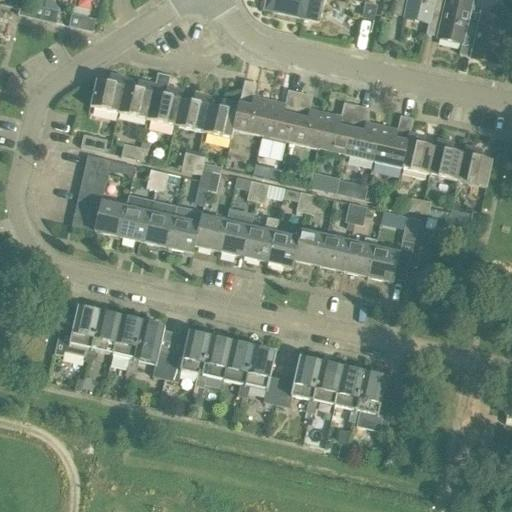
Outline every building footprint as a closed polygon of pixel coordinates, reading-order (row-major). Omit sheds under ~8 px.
[(265,0),(262,13),(305,23),(318,26),(323,3),(323,0),(265,0)] [(396,0),(392,17),(428,26),(429,26),(433,0),(396,0)] [(426,37),(462,45),(468,15),(469,15),(472,3),(459,0),(433,0),(429,26),(428,26),(426,37)] [(376,8),(365,5),(363,14),(374,16),(376,8)] [(19,11),(18,17),(25,19),(40,22),(43,10),(35,8),(35,10),(20,7),(19,11)] [(92,34),(95,23),(95,22),(88,20),(89,12),(73,8),(69,29),(92,34)] [(40,22),(56,26),(58,13),(43,10),(40,22)] [(505,23),(469,15),(468,15),(462,45),(459,57),(495,66),(505,23)] [(156,75),(153,86),(154,87),(152,96),(151,96),(145,122),(173,128),(179,102),(180,102),(182,93),(165,89),(168,78),(156,75)] [(89,109),(117,116),(123,89),(124,89),(126,80),(109,76),(107,86),(95,83),(89,109)] [(243,82),(238,106),(232,132),(260,138),(268,104),(252,100),(255,85),(243,82)] [(135,92),(124,89),(123,89),(117,116),(145,122),(151,96),(152,96),(154,87),(153,86),(137,83),(135,92)] [(284,108),(268,104),(260,138),(289,145),(300,95),(287,92),(284,108)] [(312,98),(300,95),(289,145),(317,151),(324,117),(308,113),(312,98)] [(173,128),(202,135),(207,108),(208,109),(210,99),(193,96),(191,105),(180,102),(179,102),(173,128)] [(202,135),(230,141),(232,132),(238,106),(221,102),(219,111),(208,109),(207,108),(202,135)] [(340,121),(324,117),(317,151),(344,158),(356,108),(344,105),(340,121)] [(368,111),(356,108),(344,158),(372,164),(380,130),(364,126),(368,111)] [(412,121),(400,118),(396,133),(380,130),(372,164),(401,170),(407,143),(406,143),(407,135),(409,135),(412,121)] [(401,170),(429,177),(435,150),(433,149),(423,147),(425,139),(409,135),(407,135),(406,143),(407,143),(401,170)] [(105,151),(107,143),(83,137),(80,150),(104,156),(108,156),(109,152),(105,151)] [(429,177),(457,183),(463,156),(462,156),(451,154),(453,146),(435,141),(433,149),(435,150),(429,177)] [(141,143),(140,150),(139,150),(136,163),(145,165),(148,152),(149,145),(141,143)] [(124,147),(121,159),(136,163),(139,150),(124,147)] [(457,183),(485,190),(491,163),(479,160),(481,152),(464,148),(462,156),(463,156),(457,183)] [(185,155),(181,173),(193,175),(197,158),(185,155)] [(87,158),(86,160),(84,170),(108,175),(109,172),(111,164),(87,158)] [(197,158),(193,175),(201,177),(201,174),(202,173),(210,174),(219,176),(221,170),(204,166),(205,160),(197,158)] [(111,164),(109,172),(119,174),(121,166),(111,164)] [(84,170),(81,181),(105,187),(108,175),(84,170)] [(269,170),(267,181),(279,184),(281,173),(269,170)] [(146,191),(155,193),(159,174),(150,172),(146,191)] [(201,177),(199,184),(197,191),(206,193),(210,174),(202,173),(201,174),(201,177)] [(164,195),(168,177),(159,174),(155,193),(164,195)] [(220,177),(219,176),(210,174),(206,193),(216,195),(220,177)] [(312,177),(309,190),(320,193),(323,179),(312,177)] [(259,186),(250,184),(251,183),(237,180),(235,189),(249,193),(246,202),(254,204),(259,186)] [(81,181),(79,192),(103,198),(105,187),(81,181)] [(265,207),(269,188),(259,186),(254,204),(265,207)] [(79,192),(76,205),(99,210),(96,221),(93,234),(118,240),(125,210),(101,205),(103,198),(79,192)] [(288,197),(299,199),(295,214),(304,216),(308,197),(284,192),(282,200),(287,201),(288,197)] [(314,218),(318,200),(308,197),(304,216),(314,218)] [(420,216),(423,203),(411,201),(409,213),(420,216)] [(420,216),(428,218),(431,205),(423,203),(420,216)] [(76,205),(74,216),(96,221),(99,210),(76,205)] [(149,216),(143,245),(167,251),(176,210),(152,205),(149,216)] [(344,225),(352,227),(356,208),(348,206),(344,225)] [(363,229),(366,214),(367,211),(356,208),(352,227),(363,229)] [(118,240),(143,245),(149,216),(125,210),(118,240)] [(176,210),(167,251),(192,256),(193,249),(200,219),(201,215),(176,210)] [(477,229),(480,216),(472,214),(469,227),(477,229)] [(74,216),(71,228),(71,229),(93,234),(96,221),(74,216)] [(193,249),(219,254),(225,225),(200,219),(193,249)] [(267,220),(264,233),(249,230),(242,260),(267,265),(274,236),(275,236),(278,222),(267,220)] [(400,243),(413,246),(418,223),(406,220),(400,243)] [(434,233),(436,222),(426,220),(424,230),(434,233)] [(219,254),(242,260),(249,230),(225,225),(219,254)] [(450,235),(459,238),(461,231),(452,229),(450,235)] [(289,230),(287,239),(275,236),(274,236),(267,265),(292,271),(293,263),(298,241),(296,241),(298,232),(289,230)] [(293,263),(318,269),(324,239),(300,234),(298,241),(293,263)] [(318,269),(342,274),(348,244),(324,239),(318,269)] [(365,240),(363,248),(348,244),(342,274),(367,280),(373,250),(375,250),(376,242),(365,240)] [(399,256),(375,250),(373,250),(367,280),(392,285),(399,256)] [(68,356),(83,359),(85,351),(89,352),(99,313),(76,308),(71,332),(58,330),(52,355),(67,358),(68,356)] [(95,354),(110,357),(120,318),(99,313),(89,352),(85,351),(83,359),(83,362),(92,364),(95,354)] [(135,374),(137,363),(132,362),(141,323),(120,318),(110,357),(127,361),(125,372),(135,374)] [(151,379),(163,381),(169,355),(157,353),(163,328),(141,323),(132,362),(137,363),(154,367),(151,379)] [(176,388),(177,384),(177,385),(180,373),(195,377),(200,378),(209,339),(186,334),(181,358),(169,355),(163,381),(165,382),(164,386),(176,388)] [(205,379),(221,383),(230,344),(209,339),(200,378),(195,377),(193,388),(202,390),(205,379)] [(245,400),(248,389),(243,388),(252,349),(230,344),(221,383),(238,387),(235,397),(245,400)] [(261,404),(274,407),(280,381),(267,378),(273,354),(252,349),(243,388),(248,389),(264,393),(261,404)] [(291,399),(307,403),(311,404),(320,365),(298,360),(293,384),(280,381),(274,407),(289,410),(291,399)] [(316,405),(332,409),(341,370),(320,365),(311,404),(307,403),(305,414),(314,416),(316,405)] [(347,423),(357,425),(357,426),(359,415),(354,414),(363,375),(341,370),(332,409),(349,413),(347,423)] [(379,434),(379,431),(386,433),(392,404),(380,401),(385,379),(363,375),(354,414),(359,415),(357,426),(357,425),(356,429),(379,434)] [(74,393),(79,394),(82,382),(77,381),(74,393)] [(337,459),(345,461),(345,460),(348,449),(340,447),(338,453),(337,459)]
